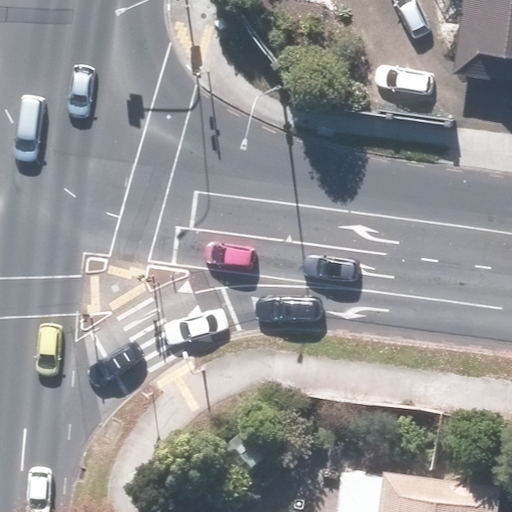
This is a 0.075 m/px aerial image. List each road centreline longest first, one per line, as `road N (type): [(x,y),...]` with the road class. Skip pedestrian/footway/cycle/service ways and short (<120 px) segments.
road 1 (secondary): [(511,273),(230,306),(147,328),(106,356),(0,465)]
road 2 (secondary): [(3,174),(150,184),(511,248)]
road 3 (secondary): [(32,0),(3,174)]
